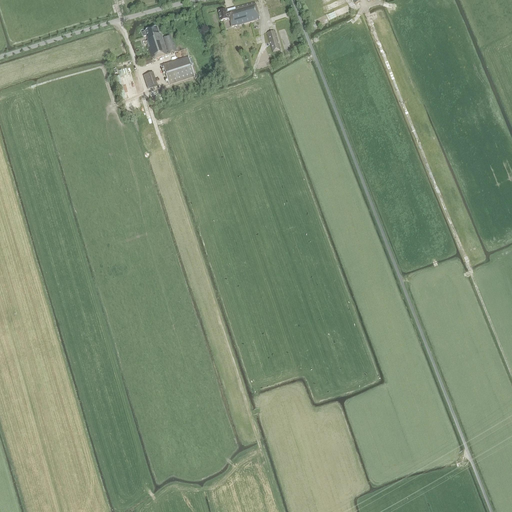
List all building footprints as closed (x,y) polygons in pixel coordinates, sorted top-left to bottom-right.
[(230,27),(259,19),(255,2),(226,10),(227,12),(225,12),(225,10),(217,12),(220,21),(227,20),(227,19),(228,19),(229,19),(230,27)] [(152,60),(176,51),(173,42),(172,42),(170,35),(163,37),(168,53),(167,53),(160,33),(158,33),(156,27),(144,31),(144,32),(142,33),(143,37),(145,36),(147,40),(145,41),(152,60)] [(280,51),(277,43),(278,42),(275,31),(266,33),(269,43),(270,43),(271,45),(270,45),(272,53),(280,51)] [(195,77),(188,57),(162,65),(169,85),(195,77)] [(150,59),(141,62),(142,67),(152,64),(150,59)] [(148,88),(157,85),(152,72),(143,75),(148,88)]
